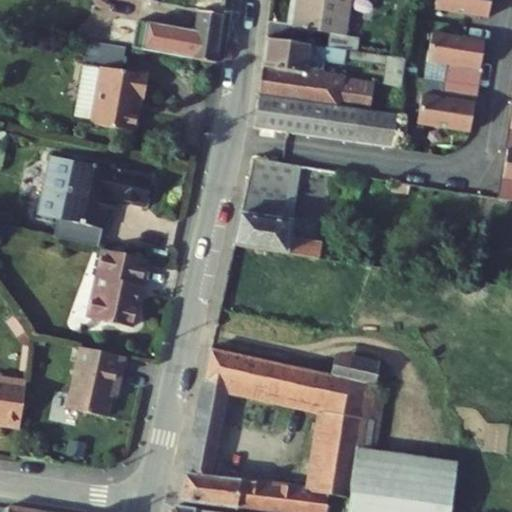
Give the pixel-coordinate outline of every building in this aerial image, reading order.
[(144,0),(199,10),(221,14),(222,0),(144,0)] [(351,0),(298,0),(294,27),(330,33),(328,47),(347,50),(358,51),(360,37),(346,35),(351,0)] [(436,0),(435,12),(488,20),(490,0),(436,0)] [(216,63),(221,14),(199,10),(195,31),(138,22),(134,48),(216,63)] [(443,82),(475,87),(478,70),(480,71),(484,41),(432,33),(427,63),(446,66),(443,82)] [(328,47),(266,37),(255,127),(393,148),(398,115),(367,110),(338,106),(342,79),(343,76),(329,73),(317,71),(320,53),(332,55),(346,58),(347,50),(328,47)] [(88,41),(83,65),(104,69),(124,73),(128,48),(88,41)] [(388,56),(358,51),(347,50),(346,58),(387,65),(388,56)] [(329,73),(332,55),(320,53),(317,71),(329,73)] [(388,56),(387,65),(385,84),(402,87),(406,59),(388,56)] [(76,121),(94,124),(104,69),(83,65),(80,82),(82,82),(79,98),(77,97),(74,114),(76,121)] [(124,73),(104,69),(94,124),(94,125),(136,133),(143,97),(147,98),(151,77),(124,73)] [(371,83),(342,79),(338,106),(367,110),(371,83)] [(473,104),(475,87),(443,82),(441,99),(422,96),(418,125),(470,133),(475,104),(473,104)] [(511,150),(507,150),(502,179),(511,179),(511,150)] [(42,213),(59,216),(64,195),(69,196),(77,160),(55,155),(42,213)] [(318,259),(321,243),(289,238),(301,166),(251,157),(232,247),(318,259)] [(69,196),(64,195),(59,216),(63,217),(108,227),(111,227),(117,196),(152,204),(157,177),(77,160),(69,196)] [(511,179),(502,179),(498,199),(511,201),(511,179)] [(407,184),(393,181),(392,191),(405,193),(407,184)] [(103,248),(108,227),(63,217),(59,239),(103,248)] [(139,286),(144,287),(150,259),(105,249),(90,317),(135,326),(136,321),(141,320),(143,310),(140,307),(141,302),(136,301),(139,286)] [(136,301),(141,302),(144,287),(139,286),(136,301)] [(128,356),(83,346),(69,406),(110,415),(115,389),(120,391),(128,356)] [(307,373),(209,350),(196,416),(223,421),(230,389),(301,405),(307,373)] [(356,449),(367,386),(370,364),(335,355),(329,378),(307,373),(301,405),(324,410),(315,463),(354,469),(349,499),(347,511),(391,511),(403,456),(369,451),(356,449)] [(22,428),(28,380),(0,376),(0,421),(2,421),(2,425),(22,428)] [(378,388),(367,386),(356,449),(369,451),(378,388)] [(219,439),(223,421),(196,416),(193,434),(219,439)] [(219,439),(193,434),(179,503),(246,511),(324,511),(326,496),(349,499),(354,469),(315,463),(310,494),(211,481),(219,439)] [(448,511),(455,464),(403,456),(391,511),(448,511)]
